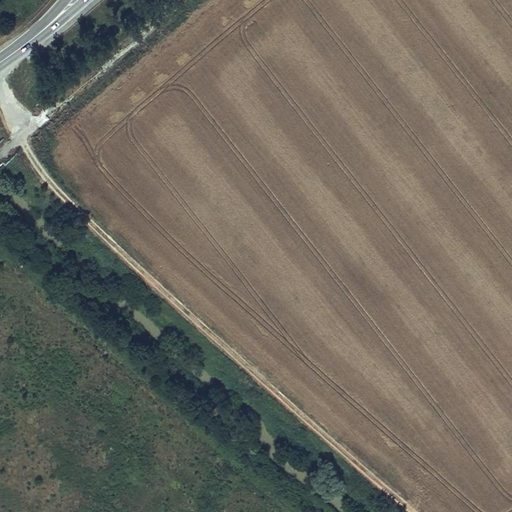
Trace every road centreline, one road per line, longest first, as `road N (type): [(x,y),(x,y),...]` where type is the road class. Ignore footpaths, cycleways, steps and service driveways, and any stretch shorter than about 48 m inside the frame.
road 1 (track): [(20,134),(80,218),(405,511)]
road 2 (track): [(0,244),(287,511)]
